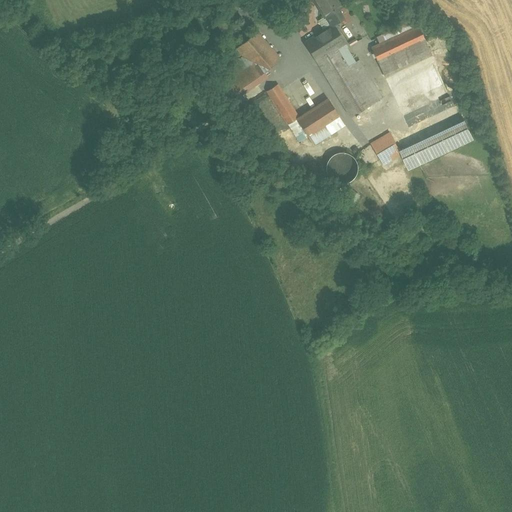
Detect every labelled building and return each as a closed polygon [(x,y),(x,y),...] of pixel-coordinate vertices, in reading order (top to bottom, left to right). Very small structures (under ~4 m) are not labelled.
[(346,14),(338,0),(316,0),(329,23),(346,14)] [(335,25),(303,44),(313,59),(344,41),(335,25)] [(420,25),(371,47),(385,76),(433,53),(420,25)] [(349,42),(317,61),(351,120),(384,100),(349,42)] [(286,119),(298,111),(276,76),(263,84),(286,119)] [(308,134),(341,114),(329,96),(297,116),(308,134)] [(404,118),(410,132),(461,111),(455,97),(404,118)] [(467,119),(402,150),(412,171),(476,140),(467,119)] [(403,158),(390,131),(369,142),(382,168),(403,158)] [(351,175),(349,154),(331,155),(332,176),(351,175)]
